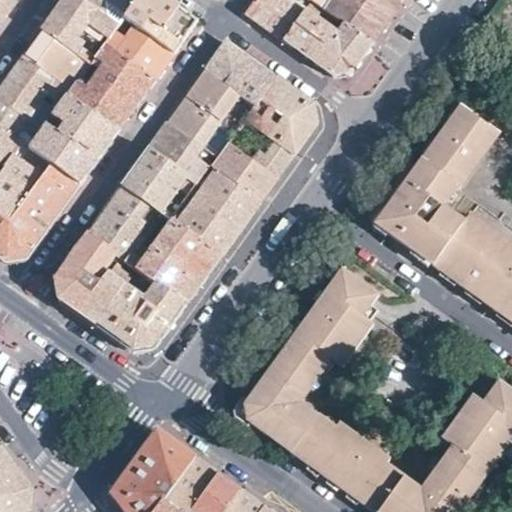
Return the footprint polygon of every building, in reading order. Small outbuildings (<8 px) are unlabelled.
[(0,0),(0,22),(11,7),(0,0)] [(63,0),(58,8),(42,30),(90,64),(104,45),(119,25),(95,7),(85,0),(63,0)] [(99,0),(95,7),(119,25),(123,20),(137,0),(99,0)] [(168,0),(137,0),(123,20),(174,56),(186,38),(198,22),(168,0)] [(265,27),(284,41),(313,3),(309,0),(254,0),(246,13),(265,27)] [(309,0),(313,3),(323,10),(329,0),(309,0)] [(400,5),(392,0),(342,0),(341,2),(338,0),(329,0),(323,10),(372,44),(386,24),(400,5)] [(323,10),(313,3),(284,41),(316,64),(332,76),(352,72),(362,58),(372,44),(323,10)] [(119,25),(104,45),(155,82),(165,68),(174,56),(123,20),(119,25)] [(33,42),(24,56),(70,91),(90,64),(42,30),(33,42)] [(257,64),(226,41),(215,56),(205,70),(255,108),(276,78),(257,64)] [(155,82),(104,45),(90,64),(70,91),(66,98),(117,136),(137,108),(155,82)] [(511,46),(494,69),(511,82),(511,46)] [(10,75),(0,89),(0,101),(41,132),(55,113),(41,102),(47,95),(60,105),(66,98),(70,91),(24,56),(10,75)] [(373,94),(389,68),(370,57),(355,83),(373,94)] [(187,95),(167,122),(219,158),(230,142),(247,118),(255,108),(205,70),(187,95)] [(293,90),(276,78),(255,108),(247,118),(268,133),(252,157),(278,176),(316,124),(313,104),(293,90)] [(117,136),(66,98),(60,105),(55,113),(35,140),(28,149),(80,187),(99,160),(117,136)] [(0,128),(14,139),(21,130),(35,140),(41,132),(0,101),(0,128)] [(498,134),(461,108),(441,135),(422,162),(460,189),(498,134)] [(219,158),(167,122),(159,134),(149,147),(173,165),(191,179),(199,185),(212,168),(219,158)] [(0,183),(2,184),(28,149),(14,139),(0,128),(0,183)] [(252,157),(230,142),(219,158),(212,168),(260,202),(270,188),(278,176),(252,157)] [(173,165),(149,147),(136,165),(122,184),(165,215),(191,179),(173,165)] [(0,183),(0,256),(6,261),(29,257),(54,222),(80,187),(28,149),(2,184),(0,183)] [(458,188),(422,162),(382,218),(384,232),(398,241),(412,252),(458,188)] [(260,202),(212,168),(199,185),(174,222),(221,256),(240,229),(260,202)] [(165,215),(122,184),(105,209),(87,234),(137,271),(153,250),(144,244),(165,215)] [(464,224),(451,215),(421,257),(463,288),(511,323),(511,246),(470,216),(464,224)] [(221,256),(174,222),(137,271),(186,305),(204,279),(221,256)] [(137,271),(87,234),(70,257),(55,280),(60,300),(71,307),(97,326),(128,284),(137,271)] [(378,296),(339,270),(308,315),(269,372),(238,416),(335,484),(374,511),(458,511),(469,498),(473,501),(486,484),(481,480),(499,456),(511,465),(511,390),(500,382),(483,404),(474,398),(446,438),(452,443),(445,453),(449,456),(444,464),(440,461),(431,473),(435,477),(425,490),(392,466),(393,462),(343,426),(340,428),(304,403),(333,361),(343,367),(372,325),(364,319),(378,296)] [(137,271),(128,284),(97,326),(116,340),(135,353),(154,349),(170,327),(186,305),(137,271)] [(156,511),(195,459),(156,431),(132,464),(109,494),(122,511),(156,511)] [(18,470),(1,448),(0,448),(0,511),(28,511),(31,509),(33,490),(18,470)] [(205,467),(195,459),(163,504),(174,511),(189,511),(217,475),(205,467)] [(228,483),(217,475),(189,511),(224,511),(240,491),(228,483)] [(251,499),(240,491),(224,511),(264,511),(266,510),(251,499)]
